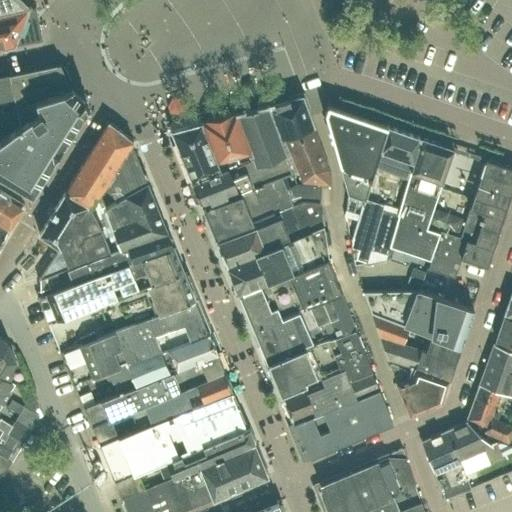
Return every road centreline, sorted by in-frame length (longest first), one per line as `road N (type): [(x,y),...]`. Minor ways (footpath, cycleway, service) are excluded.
road 1 (residential): [(511,141),(318,82),(312,100),(337,186),(351,284),(409,427)]
road 2 (residential): [(94,511),(0,277)]
road 3 (residential): [(511,234),(451,406),(409,427)]
road 4 (residential): [(409,427),(216,511)]
